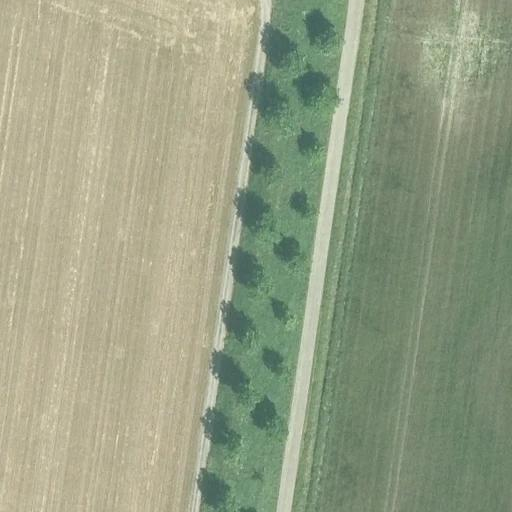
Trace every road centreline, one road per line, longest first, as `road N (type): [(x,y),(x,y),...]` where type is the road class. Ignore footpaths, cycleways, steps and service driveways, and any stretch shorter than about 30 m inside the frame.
road 1 (unclassified): [(281,511),(354,0)]
road 2 (track): [(261,0),(195,511)]
